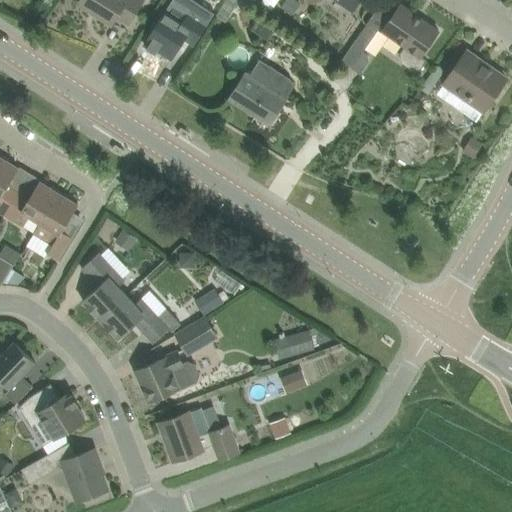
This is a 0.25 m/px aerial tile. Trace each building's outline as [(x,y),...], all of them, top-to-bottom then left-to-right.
[(129,23),(140,6),(143,0),(80,0),(79,3),(113,24),(118,16),(129,23)] [(286,0),(282,7),(292,13),(299,1),(298,0),(286,0)] [(401,4),(390,20),(383,30),(405,45),(399,54),(401,63),(417,74),(427,60),(421,56),(428,47),(439,30),(401,4)] [(165,11),(155,27),(145,44),(157,52),(159,49),(172,58),(185,38),(195,45),(208,24),(189,13),(183,22),(165,11)] [(274,31),(277,26),(260,15),(251,28),(268,40),(271,37),(274,31)] [(344,61),(352,67),(364,51),(373,37),(377,31),(367,24),(360,35),(344,61)] [(483,112),(486,107),(507,78),(468,50),(443,85),(483,112)] [(270,123),(281,106),(293,86),(294,83),(290,78),(259,60),(251,74),(247,72),(230,98),(270,123)] [(464,151),(474,157),(482,143),(472,137),(464,151)] [(1,154),(0,155),(0,212),(4,215),(19,191),(9,185),(20,168),(8,161),(10,159),(1,154)] [(19,191),(4,215),(5,215),(24,226),(35,233),(60,190),(52,185),(51,187),(40,180),(29,198),(19,191)] [(60,190),(35,233),(53,244),(48,253),(59,260),(73,237),(63,231),(79,204),(68,197),(69,195),(60,190)] [(116,240),(129,250),(138,238),(125,228),(116,240)] [(2,254),(20,260),(24,250),(5,243),(2,254)] [(180,251),(180,265),(195,265),(195,251),(180,251)] [(100,284),(83,300),(101,319),(127,294),(119,286),(125,280),(99,252),(82,268),(90,276),(92,275),(100,284)] [(12,268),(15,264),(0,255),(0,283),(2,285),(3,282),(12,268)] [(248,283),(225,273),(218,287),(241,297),(248,283)] [(202,296),(211,310),(224,302),(224,301),(219,293),(216,288),(202,296)] [(166,309),(159,316),(141,298),(136,303),(127,294),(101,319),(119,338),(136,322),(144,331),(154,342),(169,328),(172,332),(180,324),(166,309)] [(206,317),(177,334),(188,353),(217,336),(206,317)] [(287,335),(292,355),(315,349),(312,336),(310,329),(287,335)] [(17,403),(33,386),(23,376),(36,363),(15,341),(0,356),(0,378),(10,389),(6,393),(17,403)] [(151,400),(198,379),(199,374),(194,363),(187,361),(183,363),(178,352),(165,357),(137,369),(151,400)] [(291,374),(297,389),(308,385),(302,369),(291,374)] [(44,445),(86,419),(76,404),(78,403),(73,394),(71,396),(69,392),(60,397),(51,383),(29,397),(20,407),(44,445)] [(215,444),(220,459),(239,452),(229,424),(211,431),(202,407),(190,411),(160,422),(174,460),(204,449),(204,448),(215,444)] [(285,418),(272,423),(277,437),(290,432),(285,418)] [(77,500),(109,489),(103,473),(105,472),(96,447),(62,460),(77,500)] [(48,454),(22,469),(30,484),(57,469),(48,454)] [(15,464),(0,456),(0,471),(8,476),(15,464)]
